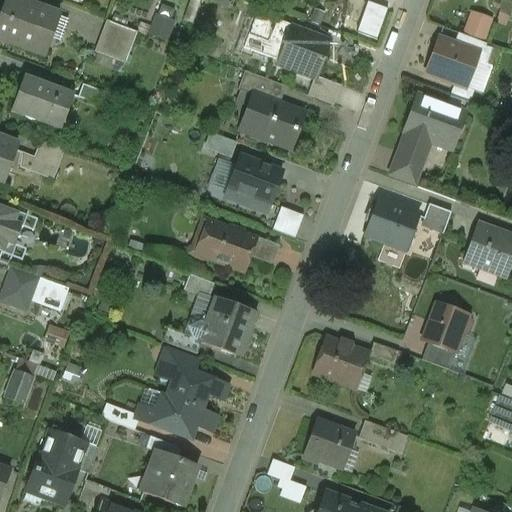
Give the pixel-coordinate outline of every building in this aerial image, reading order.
[(59,18),(10,0),(5,0),(0,14),(0,40),(44,57),(59,18)] [(476,0),(468,31),(490,37),(500,0),(476,0)] [(170,41),(177,20),(158,13),(150,34),(170,41)] [(137,34),(107,23),(95,54),(125,66),(137,34)] [(330,44),(290,29),(279,60),(291,65),(289,70),(314,79),(316,80),(317,79),(330,44)] [(486,46),(457,35),(453,46),(477,55),(474,63),(486,67),(492,50),(485,48),(486,46)] [(453,46),(438,41),(425,75),(455,86),(465,89),(474,63),(477,55),(453,46)] [(285,89),(244,73),(237,91),(254,98),(255,96),(280,105),(285,89)] [(73,96),(23,78),(10,114),(60,132),(73,96)] [(341,87),(317,79),(316,80),(314,79),(307,97),(333,107),(341,87)] [(108,96),(82,86),(77,99),(103,109),(108,96)] [(465,89),(455,86),(451,97),(469,104),(473,92),(465,89)] [(280,105),(255,96),(254,98),(241,133),(289,151),(297,131),(295,130),(301,113),(280,105)] [(465,115),(416,97),(402,135),(404,136),(389,177),(414,186),(429,143),(433,141),(452,148),(465,115)] [(235,144),(212,135),(206,149),(229,157),(235,144)] [(0,165),(9,169),(17,147),(0,140),(0,165)] [(64,152),(39,143),(33,159),(21,154),(19,169),(52,182),(64,152)] [(281,175),(240,159),(227,192),(252,201),(250,207),(266,213),(281,175)] [(418,217),(377,202),(364,236),(405,251),(418,217)] [(450,214),(428,206),(422,221),(445,229),(450,214)] [(282,207),(274,229),(296,238),(304,216),(282,207)] [(16,215),(0,208),(0,252),(2,253),(5,244),(13,247),(21,227),(13,224),(16,215)] [(255,240),(207,222),(201,238),(206,248),(202,259),(243,274),(250,258),(256,241),(255,240)] [(511,236),(476,224),(464,258),(478,263),(476,267),(502,277),(509,257),(511,257),(511,236)] [(279,247),(255,238),(255,240),(256,241),(250,258),(272,266),(279,247)] [(35,281),(11,272),(0,302),(25,311),(29,300),(36,281),(35,281)] [(214,286),(189,276),(183,292),(208,301),(214,286)] [(68,290),(36,278),(35,281),(36,281),(29,300),(60,311),(68,290)] [(254,315),(217,301),(200,343),(200,345),(237,359),(254,315)] [(468,317),(435,305),(421,343),(427,345),(454,355),(461,337),(466,334),(469,324),(467,319),(468,317)] [(45,342),(66,349),(71,332),(50,326),(45,342)] [(200,343),(167,331),(163,344),(196,356),(200,345),(200,343)] [(366,356),(325,340),(313,375),(354,390),(354,388),(350,387),(361,356),(366,358),(366,356)] [(398,354),(372,344),(367,358),(393,367),(398,354)] [(454,355),(427,345),(420,362),(448,372),(454,355)] [(197,364),(166,352),(160,367),(175,372),(177,369),(193,375),(197,364)] [(37,367),(19,361),(1,408),(14,413),(17,405),(22,407),(37,367)] [(81,384),(86,371),(68,365),(64,378),(81,384)] [(193,375),(177,369),(175,372),(166,398),(201,410),(207,396),(222,401),(227,388),(211,382),(210,381),(208,379),(206,378),(204,378),(202,379),(193,375)] [(511,387),(507,386),(502,397),(511,401),(511,387)] [(166,398),(162,396),(155,413),(148,411),(144,423),(189,440),(196,424),(211,430),(216,416),(166,398)] [(511,401),(502,397),(500,396),(488,424),(511,434),(511,433),(511,401)] [(137,417),(106,406),(100,420),(134,432),(138,421),(135,420),(137,417)] [(148,411),(140,408),(137,417),(139,418),(138,421),(144,423),(148,411)] [(353,437),(315,423),(302,458),(317,464),(318,462),(341,470),(353,437)] [(406,438),(364,423),(357,440),(400,456),(406,438)] [(177,449),(149,438),(145,450),(154,454),(154,453),(173,460),(177,449)] [(97,450),(79,443),(69,468),(77,471),(76,472),(87,476),(97,450)] [(173,460),(154,453),(154,454),(139,493),(182,509),(197,469),(173,460)] [(69,468),(39,457),(26,492),(27,493),(28,493),(29,489),(42,494),(41,498),(42,498),(63,506),(76,472),(77,471),(69,468)] [(285,484),(281,496),(302,504),(308,487),(292,481),(297,467),(274,459),(267,478),(285,484)] [(0,498),(10,473),(0,469),(0,498)] [(110,492),(85,482),(77,504),(96,511),(102,511),(105,506),(110,492)] [(42,494),(29,489),(28,493),(27,493),(23,502),(36,507),(39,505),(42,498),(41,498),(42,494)] [(371,511),(325,494),(317,511),(371,511)]
